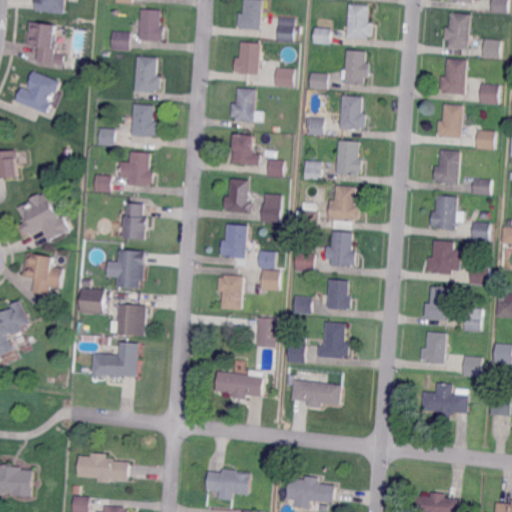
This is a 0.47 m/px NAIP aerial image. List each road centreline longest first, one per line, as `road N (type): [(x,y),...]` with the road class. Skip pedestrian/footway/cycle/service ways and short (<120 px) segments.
road 1 (residential): [(206,0),(170,511)]
road 2 (residential): [(414,0),(378,511)]
road 3 (residential): [(511,462),(74,412)]
